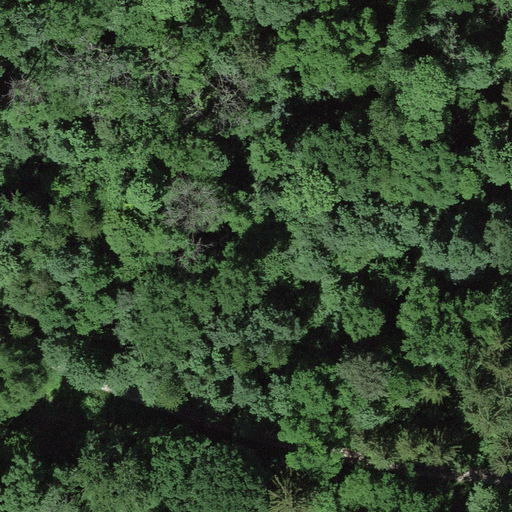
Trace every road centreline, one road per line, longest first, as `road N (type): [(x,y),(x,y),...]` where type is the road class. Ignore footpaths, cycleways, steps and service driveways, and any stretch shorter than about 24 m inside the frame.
road 1 (track): [(511,476),(330,453),(115,386),(0,338)]
road 2 (track): [(511,179),(371,0)]
